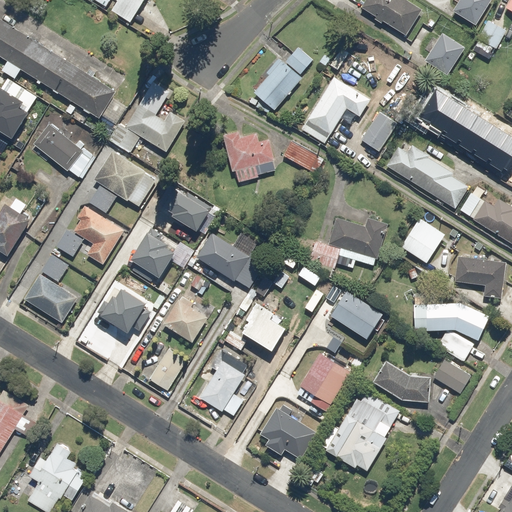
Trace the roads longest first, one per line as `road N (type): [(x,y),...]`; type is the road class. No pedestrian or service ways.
road 1 (residential): [(291,511),(0,330)]
road 2 (residential): [(511,393),(436,511)]
